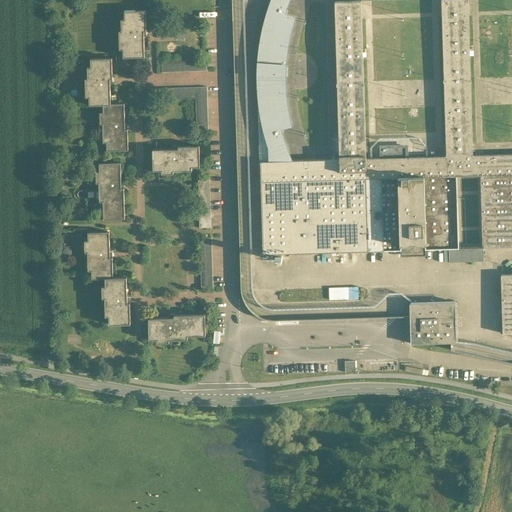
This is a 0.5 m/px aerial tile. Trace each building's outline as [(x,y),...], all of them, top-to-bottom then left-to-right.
[(258,85),(261,163),(294,162),(293,160),(290,154),(287,144),(285,136),(295,133),(295,129),(292,112),(290,92),(290,79),(291,63),(294,48),(296,34),(300,23),(289,19),(293,8),(296,0),(274,0),(270,14),(264,34),(260,59),(258,85)] [(471,0),(449,0),(443,0),(447,157),(411,158),(411,146),(381,147),(382,158),(369,159),(364,4),(336,4),(341,161),(294,162),(261,163),(264,257),(450,252),(451,263),(486,262),(486,250),(511,249),(511,274),(503,275),(504,338),(511,338),(511,156),(476,157),(471,0)] [(147,8),(124,9),(124,17),(121,18),(121,30),(116,30),(117,49),(122,49),(122,57),(143,56),(142,32),(148,31),(147,8)] [(399,34),(387,35),(387,45),(400,45),(399,34)] [(386,46),(386,61),(398,61),(398,46),(386,46)] [(112,57),(89,58),(90,67),(87,67),(87,79),(84,79),(84,96),(88,96),(88,104),(102,103),(110,103),(109,81),(113,81),(112,57)] [(207,59),(162,61),(162,73),(208,72),(207,59)] [(401,131),(399,67),(386,67),(388,131),(401,131)] [(207,86),(152,88),(152,103),(194,101),(195,132),(209,132),(207,86)] [(110,103),(102,103),(102,112),(97,112),(97,124),(101,124),(102,142),(106,142),(106,151),(130,150),(129,127),(126,127),(125,103),(110,103)] [(412,130),(421,129),(421,117),(411,118),(412,130)] [(177,149),(151,149),(152,169),(160,169),(160,175),(173,175),(173,171),(191,171),(191,168),(200,168),(200,145),(177,146),(177,149)] [(121,162),(98,163),(98,171),(95,171),(95,183),(99,183),(99,202),(102,202),(103,219),(126,219),(125,187),(122,187),(121,162)] [(211,177),(197,177),(198,228),(212,228),(211,177)] [(108,230),(85,231),(86,241),(83,241),(83,253),(86,253),(86,271),(90,271),(90,277),(105,277),(114,277),(113,255),(109,255),(108,230)] [(252,240),(252,232),(243,233),(244,236),(246,236),(246,240),(252,240)] [(212,237),(198,237),(199,289),(213,289),(212,237)] [(114,277),(105,277),(105,285),(101,285),(101,299),(106,299),(106,317),(109,317),(110,326),(133,325),(132,301),(128,301),(128,276),(114,277)] [(359,285),(309,287),(310,299),(359,298),(359,285)] [(460,307),(412,307),(413,323),(413,351),(453,350),(460,350),(460,307)] [(172,318),(148,319),(149,339),(156,339),(156,342),(168,341),(168,339),(186,339),(186,335),(206,334),(205,313),(172,314),(172,318)] [(356,371),(356,360),(345,360),(345,371),(356,371)]
